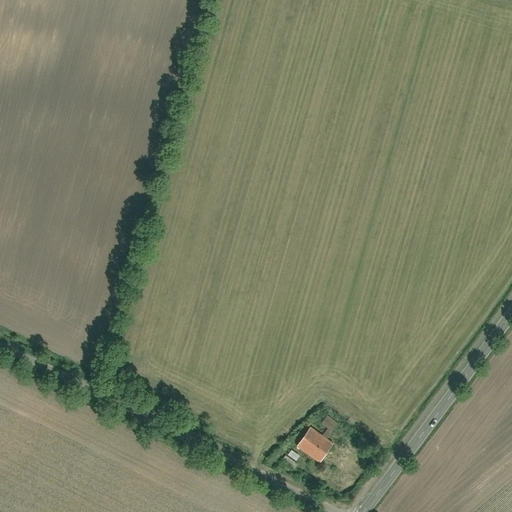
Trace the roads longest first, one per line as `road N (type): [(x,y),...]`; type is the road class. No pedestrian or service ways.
road 1 (residential): [(335,511),(0,343)]
road 2 (tertiary): [(361,511),(511,306)]
